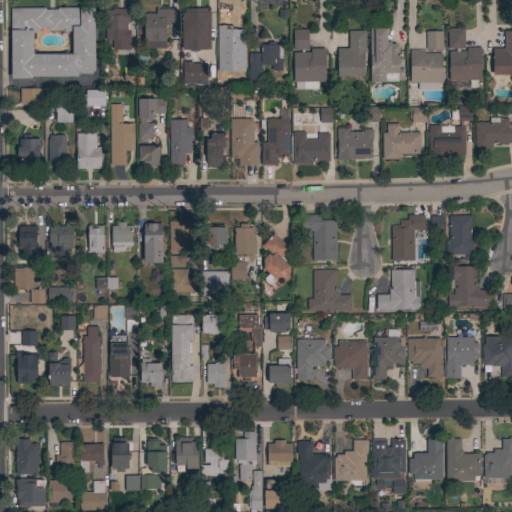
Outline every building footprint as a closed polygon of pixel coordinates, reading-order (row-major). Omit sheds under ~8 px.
[(95,72),(92,72),(92,74),(78,74),(78,76),(31,77),(31,79),(11,79),(10,8),(45,8),(45,10),(57,10),(57,8),(94,8),(95,72)] [(106,10),(112,11),(112,9),(130,9),(130,34),(120,34),(120,41),(105,40),(106,10)] [(177,9),(177,23),(170,23),(170,20),(166,20),(166,45),(143,45),(143,18),(155,18),(155,9),(177,9)] [(210,50),(199,50),(199,51),(189,51),(189,50),(181,50),(181,12),(184,12),(184,9),(207,9),(207,12),(209,12),(210,50)] [(398,69),(404,69),(404,80),(397,80),(397,81),(384,81),(384,83),(369,83),(369,29),(386,29),(386,42),(389,42),(391,44),(396,44),(398,47),(398,69)] [(481,81),(448,81),(448,51),(455,51),(455,49),(447,49),(447,29),(464,29),(464,49),(459,49),(459,51),(466,51),(466,47),(480,47),(481,81)] [(308,50),(303,50),(303,52),(310,52),(310,49),(325,49),(325,82),(303,82),(303,90),(295,90),(295,82),(293,82),(293,53),(301,53),(301,50),(293,50),(293,30),(307,30),(308,50)] [(365,52),(363,52),(364,76),(337,77),(337,48),(348,48),(348,31),(365,31),(365,52)] [(442,50),(426,50),(425,31),(442,31),(442,50)] [(511,74),(492,75),(492,49),(504,48),(503,31),(511,31),(511,74)] [(230,35),(230,49),(217,49),(217,35),(230,35)] [(282,71),(272,71),(272,66),(262,66),(262,64),(261,64),(261,69),(262,69),(262,80),(248,80),(248,54),(260,53),(260,45),(268,45),(268,42),(275,42),(275,45),(281,45),(282,71)] [(442,83),(439,83),(439,90),(418,90),(418,83),(410,83),(409,50),(424,50),(424,54),(442,54),(442,83)] [(243,83),(225,83),(225,60),(231,60),(231,59),(236,59),(236,61),(242,60),(243,83)] [(206,64),(206,80),(207,80),(207,85),(199,85),(199,80),(183,80),(183,62),(192,62),(192,64),(206,64)] [(42,89),(42,104),(19,104),(19,89),(42,89)] [(99,106),(99,108),(92,109),(92,107),(85,107),(85,90),(106,90),(106,99),(104,99),(104,106),(99,106)] [(164,113),(153,114),(153,118),(138,118),(137,99),(164,99),(164,113)] [(55,123),(55,113),(55,102),(72,102),(72,123),(55,123)] [(109,105),(121,104),(121,123),(134,123),(134,140),(130,140),(130,151),(125,151),(125,166),(110,166),(109,105)] [(411,123),(411,119),(409,119),(409,108),(425,107),(425,123),(411,123)] [(333,108),(333,123),(319,123),(319,108),(333,108)] [(364,122),(364,108),(379,108),(379,122),(364,122)] [(457,121),(457,109),(470,108),(471,121),(457,121)] [(511,143),(492,144),(492,149),(475,149),(474,123),(489,122),(489,118),(499,118),(499,119),(508,119),(508,124),(511,124),(511,143)] [(252,143),(258,143),(258,166),(238,166),(238,158),(230,158),(230,119),(252,119),(252,143)] [(288,119),(289,158),(276,158),(276,165),(261,166),(261,143),(266,143),(266,119),(288,119)] [(189,120),(190,153),(185,153),(185,165),(169,165),(169,120),(189,120)] [(152,138),(138,139),(137,124),(152,123),(152,138)] [(386,133),(386,124),(398,124),(398,133),(400,133),(400,129),(407,129),(407,133),(420,133),(420,154),(399,155),(399,159),(382,159),(382,133),(386,133)] [(453,133),(453,127),(464,127),(464,155),(438,155),(438,158),(428,158),(428,125),(440,125),(440,133),(453,133)] [(371,158),(354,158),(354,160),(342,160),(342,161),(336,161),(336,155),(337,155),(337,140),(336,140),(336,129),(349,128),(349,132),(361,132),(361,130),(372,130),(372,139),(371,139),(371,158)] [(329,163),(312,162),(312,165),(292,165),(292,132),(305,132),(305,141),(318,141),(318,133),(329,133),(329,163)] [(76,169),(76,133),(95,133),(95,147),(100,147),(100,169),(76,169)] [(223,134),(222,167),(211,167),(211,165),(205,165),(206,141),(210,141),(210,134),(223,134)] [(39,142),(41,142),(42,146),(39,147),(40,162),(30,162),(30,169),(21,169),(21,164),(17,164),(17,140),(22,140),(22,135),(31,135),(31,139),(39,139),(39,142)] [(65,165),(48,166),(47,139),(48,139),(48,136),(65,135),(65,165)] [(143,166),(143,164),(142,164),(142,161),(138,161),(138,146),(157,146),(157,147),(159,147),(159,166),(143,166)] [(335,244),(336,244),(336,258),(335,258),(335,260),(312,260),(312,231),(301,231),(301,215),(321,215),(321,220),(335,220),(335,244)] [(424,230),(413,231),(413,261),(391,261),(390,225),(399,225),(399,220),(407,220),(407,215),(424,215),(424,230)] [(443,232),(430,232),(430,216),(443,216),(443,232)] [(470,216),(471,239),(473,239),(473,255),(446,255),(445,239),(448,239),(448,216),(470,216)] [(190,221),(190,250),(169,251),(169,222),(190,221)] [(117,226),(117,222),(125,222),(125,226),(131,226),(131,246),(123,246),(123,251),(118,251),(118,252),(112,253),(112,245),(111,245),(111,226),(117,226)] [(161,223),(162,262),(144,262),(143,224),(161,223)] [(254,240),(256,240),(256,254),(249,254),(249,257),(244,257),(244,254),(233,255),(233,228),(238,228),(238,224),(248,224),(248,228),(254,228),(254,240)] [(103,225),(103,252),(95,252),(95,254),(92,254),(92,253),(88,253),(87,225),(103,225)] [(36,226),(36,246),(37,246),(37,251),(35,251),(35,254),(21,254),(21,249),(18,249),(18,226),(36,226)] [(72,226),(72,248),(69,248),(69,259),(57,259),(57,247),(50,247),(50,242),(48,242),(48,226),(72,226)] [(218,244),(218,246),(212,247),(212,244),(205,244),(205,227),(227,226),(227,244),(218,244)] [(287,246),(287,251),(280,258),(289,266),(289,278),(280,287),(279,286),(276,288),(272,284),(270,286),(269,284),(268,285),(264,281),(264,280),(263,279),(268,274),(263,269),(262,261),(263,259),(269,252),(262,246),(274,233),(287,246)] [(184,255),(185,267),(169,267),(169,256),(184,255)] [(245,261),(245,280),(230,280),(230,262),(245,261)] [(489,290),(489,307),(472,306),(472,305),(457,305),(457,307),(447,307),(447,294),(453,294),(453,280),(451,280),(452,265),(457,265),(457,266),(476,266),(476,287),(478,287),(478,290),(489,290)] [(21,268),(24,267),(27,268),(34,268),(33,280),(35,280),(35,282),(33,282),(33,288),(32,288),(32,290),(29,290),(27,290),(27,288),(26,288),(23,289),(20,288),(13,288),(13,268),(21,268)] [(189,269),(189,278),(196,278),(196,292),(170,292),(170,269),(189,269)] [(336,292),(338,292),(338,295),(351,295),(351,310),(307,311),(307,299),(312,299),(312,271),(336,270),(336,292)] [(414,297),(418,297),(419,310),(410,310),(410,309),(394,309),(394,310),(376,310),(376,295),(388,295),(388,286),(390,286),(389,270),(413,270),(414,297)] [(227,293),(205,292),(205,293),(200,293),(200,271),(227,272),(227,293)] [(116,277),(116,289),(94,289),(94,279),(94,277),(116,277)] [(67,287),(67,288),(74,288),(74,301),(47,302),(47,287),(67,287)] [(44,304),(30,304),(29,290),(32,290),(44,290),(44,304)] [(511,308),(502,309),(502,295),(511,294),(511,308)] [(21,306),(34,306),(34,305),(43,305),(43,323),(37,323),(37,319),(34,319),(34,316),(29,317),(29,318),(21,318),(21,306)] [(106,306),(106,319),(92,319),(92,306),(106,306)] [(170,315),(192,314),(192,340),(188,340),(188,366),(192,366),(192,382),(171,382),(170,315)] [(268,330),(262,330),(262,316),(268,316),(268,314),(288,314),(289,331),(282,331),(282,332),(280,332),(280,331),(268,332),(268,330)] [(221,315),(221,317),(227,317),(227,333),(201,333),(201,315),(221,315)] [(256,315),(256,327),(261,327),(261,347),(253,347),(253,337),(250,337),(250,332),(238,332),(238,315),(256,315)] [(74,330),(59,330),(59,316),(74,316),(74,330)] [(137,320),(137,332),(125,332),(125,320),(137,320)] [(99,345),(100,345),(100,347),(98,347),(98,372),(100,372),(100,375),(98,375),(99,382),(82,382),(82,378),(81,378),(81,375),(82,375),(82,343),(81,343),(81,341),(82,341),(82,336),(86,336),(86,327),(96,327),(96,336),(99,336),(99,345)] [(35,331),(36,346),(20,346),(20,331),(35,331)] [(125,335),(125,343),(128,343),(128,377),(109,377),(108,354),(109,354),(109,335),(125,335)] [(289,336),(289,350),(276,350),(276,336),(289,336)] [(511,377),(500,378),(500,366),(491,367),(491,366),(482,366),(482,344),(484,344),(484,336),(511,336),(511,377)] [(372,338),(403,337),(404,363),(403,363),(403,365),(398,365),(398,363),(392,363),(392,367),(385,367),(385,379),(371,379),(371,367),(372,367),(372,338)] [(439,365),(441,365),(441,377),(440,377),(440,379),(433,379),(433,377),(426,377),(426,368),(419,368),(419,367),(418,367),(418,364),(411,364),(411,361),(408,361),(406,361),(406,340),(407,338),(422,338),(422,337),(425,337),(425,338),(439,338),(439,365)] [(472,337),(472,343),(478,343),(478,358),(473,358),(473,365),(459,365),(460,379),(444,379),(444,361),(445,361),(445,338),(472,337)] [(324,340),(324,346),(329,346),(329,361),(325,361),(325,366),(311,366),(311,381),(308,381),(308,380),(295,380),(295,374),(293,374),(293,369),(296,369),(295,340),(324,340)] [(366,367),(368,367),(368,378),(366,378),(366,380),(351,380),(351,369),(340,369),(340,368),(333,368),(333,346),(337,346),(337,341),(366,341),(366,367)] [(255,378),(249,378),(249,381),(243,381),(243,377),(237,377),(237,369),(232,369),(232,361),(231,361),(231,358),(232,358),(232,351),(238,351),(238,354),(255,354),(255,378)] [(16,362),(15,362),(15,352),(21,352),(23,354),(37,355),(36,384),(16,384),(16,362)] [(69,387),(48,387),(49,366),(47,366),(47,353),(56,353),(56,363),(59,363),(63,359),(67,359),(69,361),(69,387)] [(140,363),(140,359),(150,359),(150,363),(160,363),(160,387),(149,387),(149,383),(140,383),(140,363)] [(290,359),(289,383),(282,383),(282,387),(274,387),(274,384),(268,383),(268,366),(276,366),(276,359),(290,359)] [(214,364),(214,363),(217,363),(217,364),(223,364),(223,388),(206,388),(205,364),(214,364)] [(255,460),(246,460),(246,462),(247,462),(247,465),(250,465),(250,480),(238,481),(238,465),(240,465),(240,463),(236,463),(236,461),(234,461),(234,439),(242,439),(242,432),(254,431),(255,460)] [(511,478),(483,478),(483,455),(485,455),(485,453),(492,453),(492,449),(501,449),(501,439),(508,439),(508,437),(511,437),(511,478)] [(191,438),(191,442),(197,442),(197,469),(186,469),(186,465),(183,465),(183,473),(177,473),(176,466),(174,466),(174,438),(191,438)] [(26,475),(26,476),(22,476),(22,475),(15,475),(15,439),(29,439),(29,444),(36,444),(37,475),(26,475)] [(124,443),(127,443),(128,464),(123,464),(124,472),(115,472),(115,469),(111,470),(110,439),(124,439),(124,443)] [(441,480),(412,480),(412,474),(408,474),(408,459),(412,459),(412,453),(426,453),(426,439),(441,439),(441,480)] [(479,476),(474,476),(474,481),(445,481),(445,439),(460,439),(460,450),(461,450),(461,454),(479,454),(479,476)] [(273,444),(273,440),(284,440),(284,444),(291,444),(291,462),(289,462),(289,467),(266,467),(266,444),(273,444)] [(365,486),(353,486),(348,481),(333,481),(333,457),(335,457),(335,455),(343,455),(343,451),(352,451),(352,440),(367,440),(367,454),(365,454),(365,486)] [(404,473),(403,473),(403,480),(403,494),(392,494),(391,480),(382,480),(382,489),(375,489),(375,479),(371,479),(370,440),(386,440),(386,447),(390,447),(390,440),(404,440),(404,473)] [(158,441),(158,446),(165,445),(166,472),(150,473),(150,467),(147,467),(146,442),(158,441)] [(326,454),(329,461),(329,475),(325,479),(330,479),(330,491),(317,491),(317,488),(298,488),(298,455),(296,455),(296,452),(292,452),(292,442),(296,443),(296,441),(311,441),(311,455),(326,454)] [(75,443),(75,477),(54,477),(54,455),(59,455),(59,443),(75,443)] [(102,460),(103,460),(103,466),(96,466),(96,462),(94,462),(94,461),(88,461),(88,472),(79,472),(79,444),(102,444),(102,460)] [(204,449),(209,449),(209,445),(222,445),(222,460),(227,460),(227,476),(199,476),(199,465),(209,465),(209,463),(204,463),(204,449)] [(261,511),(249,511),(249,509),(247,509),(247,492),(249,492),(249,490),(250,490),(250,486),(252,486),(252,471),(260,471),(261,511)] [(159,476),(159,489),(140,489),(140,475),(159,476)] [(138,491),(137,491),(137,494),(132,494),(132,491),(125,491),(124,476),(138,476),(138,491)] [(19,506),(19,511),(15,511),(15,480),(27,480),(28,479),(31,479),(32,480),(35,480),(43,480),(43,489),(44,489),(44,507),(19,506)] [(263,509),(263,490),(264,490),(264,480),(276,480),(276,490),(283,490),(283,509),(263,509)] [(73,481),(73,503),(58,503),(58,508),(49,508),(49,503),(47,503),(47,481),(73,481)] [(79,493),(92,492),(92,481),(103,481),(103,492),(105,492),(106,510),(79,511),(79,493)] [(190,504),(199,505),(200,482),(208,482),(208,508),(197,507),(197,511),(190,511),(190,504)]
